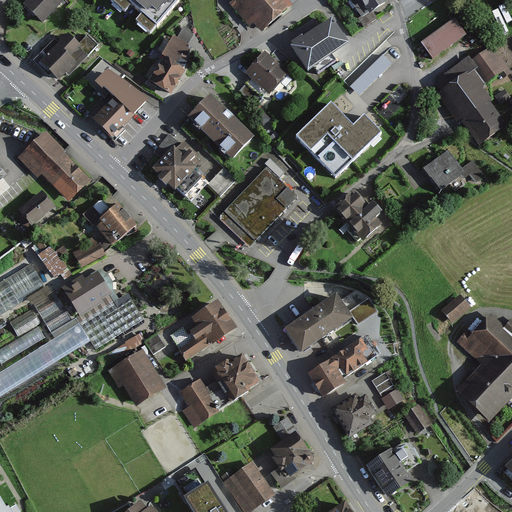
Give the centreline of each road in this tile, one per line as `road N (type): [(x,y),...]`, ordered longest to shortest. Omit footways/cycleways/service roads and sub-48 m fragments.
road 1 (residential): [(395,0),(418,90),(400,157),(325,217),(243,312)]
road 2 (residential): [(318,0),(202,77),(118,173)]
road 3 (primary): [(118,173),(243,312)]
road 4 (primary): [(243,312),(340,462)]
road 5 (primary): [(19,79),(118,173)]
